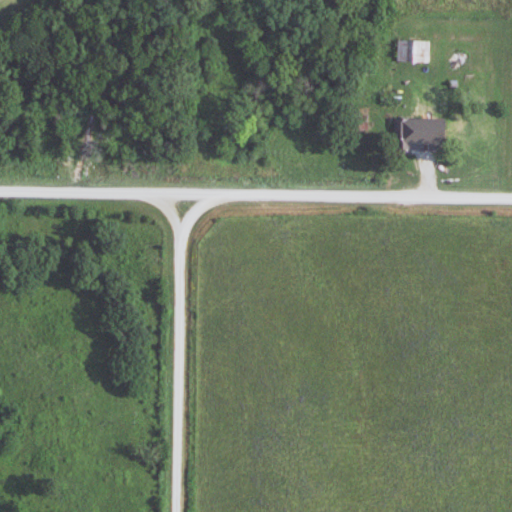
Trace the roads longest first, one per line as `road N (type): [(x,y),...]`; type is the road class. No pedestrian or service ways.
road 1 (residential): [(181,195),(511,196)]
road 2 (residential): [(175,511),(181,195)]
road 3 (residential): [(181,195),(0,190)]
